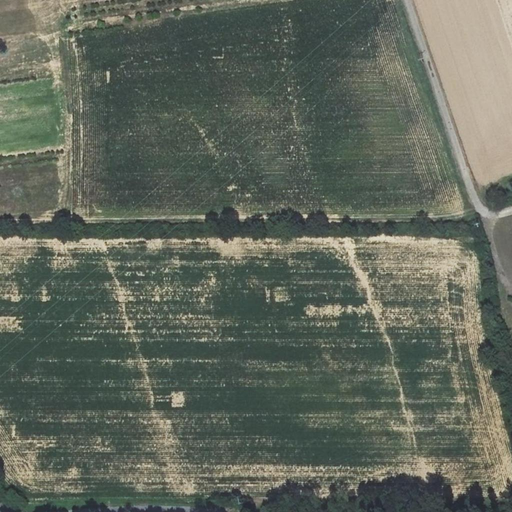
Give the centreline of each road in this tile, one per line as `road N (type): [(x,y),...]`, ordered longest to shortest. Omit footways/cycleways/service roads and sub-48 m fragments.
road 1 (track): [(0,220),(480,214)]
road 2 (track): [(407,0),(480,214)]
